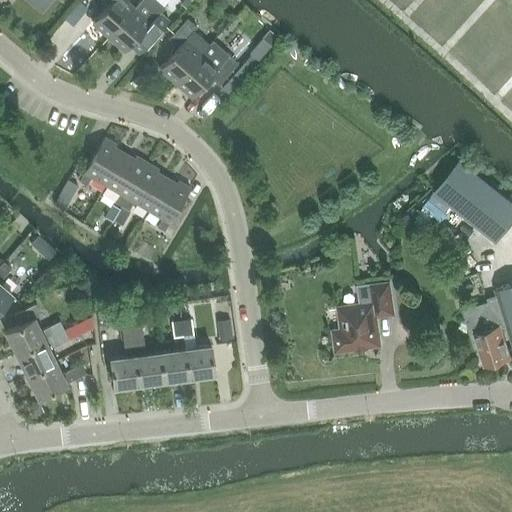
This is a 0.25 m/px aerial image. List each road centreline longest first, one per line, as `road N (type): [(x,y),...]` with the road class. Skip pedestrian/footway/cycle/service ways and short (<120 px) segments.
road 1 (residential): [(0,47),(54,90),(174,131),(215,171),(236,226),(260,416)]
road 2 (tertiary): [(5,444),(260,416)]
road 3 (tertiary): [(260,416),(511,395)]
